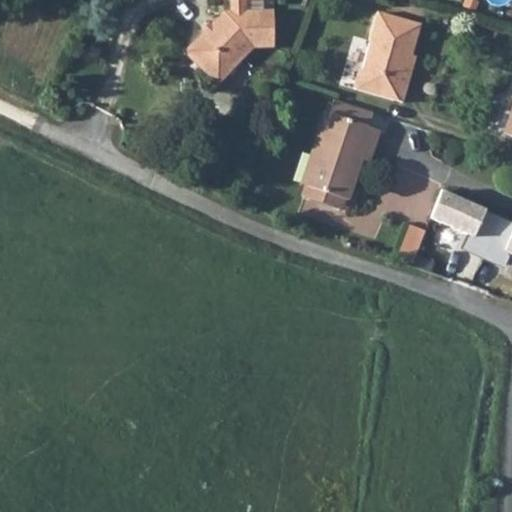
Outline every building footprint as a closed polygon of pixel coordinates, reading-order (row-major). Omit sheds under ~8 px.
[(200,26),(181,47),(215,79),(250,40),(272,40),(270,4),(241,5),(241,0),(226,0),(226,5),(219,5),(208,18),(211,21),(203,29),(200,26)] [(357,68),(354,67),(348,85),(397,102),(403,83),(399,81),(416,24),(373,12),(357,68)] [(511,90),(496,133),(511,138),(511,90)] [(373,112),(332,97),(327,112),(366,127),(373,112)] [(374,130),(366,127),(327,112),(322,111),(303,163),(308,165),(300,183),(342,199),(358,159),(362,161),(374,130)] [(511,224),(440,191),(428,217),(470,237),(464,250),(497,266),(503,252),(511,255),(511,224)] [(406,246),(423,251),(429,231),(412,226),(406,246)]
